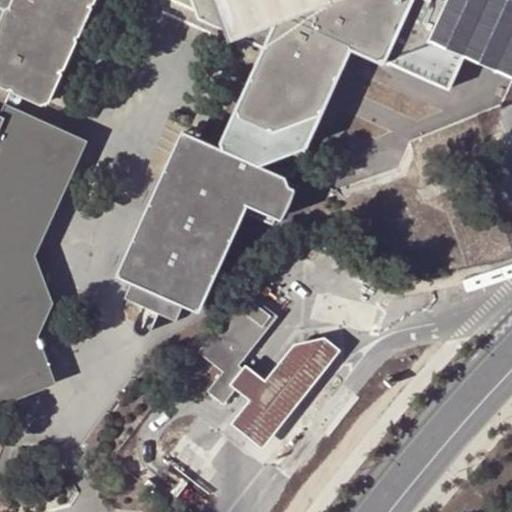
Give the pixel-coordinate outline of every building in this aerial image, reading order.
[(511,0),(0,0),(0,393),(42,378),(25,329),(40,294),(22,248),(67,148),(2,117),(7,107),(16,88),(51,105),(99,0),(197,0),(204,16),(268,46),(226,137),(230,145),(195,129),(128,271),(144,279),(136,295),(154,303),(168,310),(187,319),(194,303),(210,310),(256,212),(282,224),(287,215),(295,218),(309,188),(299,183),(297,176),(292,173),(299,171),(356,47),(359,42),(389,55),(388,57),(391,62),(438,45),(437,41),(439,41),(489,63),(511,73),(511,0)] [(384,60),(388,57),(389,55),(359,42),(356,47),(384,60)] [(82,143),(7,107),(2,117),(67,148),(22,248),(40,294),(25,329),(42,378),(0,393),(0,405),(58,384),(38,326),(53,295),(35,246),(82,143)] [(209,388),(225,401),(237,386),(249,370),(245,367),(241,363),(279,315),(248,291),(201,351),(215,362),(207,372),(216,379),(209,388)] [(160,328),(168,310),(154,303),(144,323),(144,326),(145,328),(147,330),(149,332),(152,333),(155,332),(157,331),(159,330),(160,328)] [(280,364),(269,378),(252,398),(245,407),(234,422),(265,445),(292,411),(328,366),(342,347),(328,336),(296,344),(280,364)] [(245,392),(252,398),(269,378),(262,372),(249,362),(245,367),(249,370),(237,386),(245,392)]
